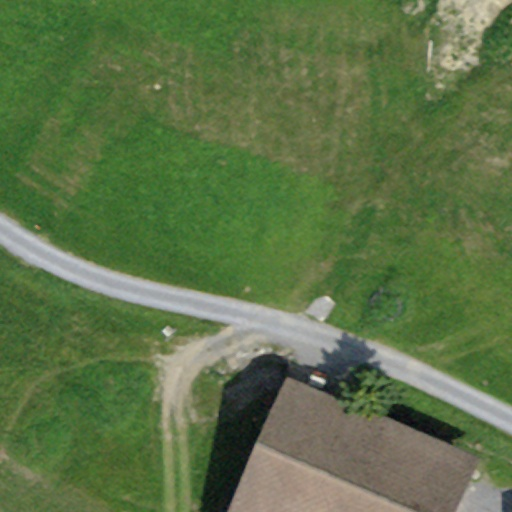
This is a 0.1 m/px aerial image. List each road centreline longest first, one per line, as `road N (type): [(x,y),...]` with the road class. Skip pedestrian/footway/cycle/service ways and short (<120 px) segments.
road 1 (residential): [(511,423),(339,342),(92,279),(0,227)]
road 2 (track): [(0,404),(33,369),(61,359),(183,353),(275,323)]
